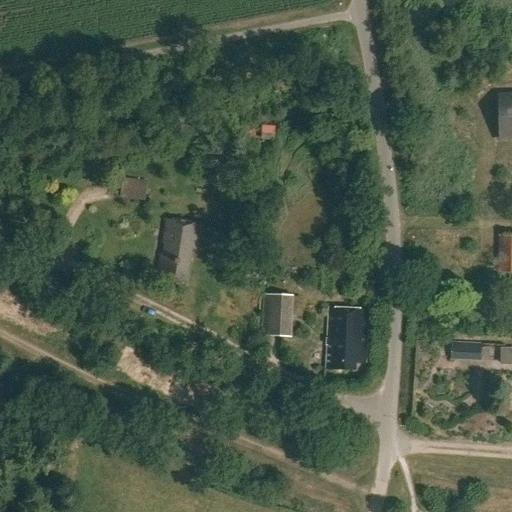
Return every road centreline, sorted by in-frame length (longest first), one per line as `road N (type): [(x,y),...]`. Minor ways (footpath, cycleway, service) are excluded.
road 1 (unclassified): [(388,421),(390,210),(357,0)]
road 2 (track): [(0,333),(183,421),(378,494)]
road 3 (residential): [(388,421),(252,360)]
road 4 (track): [(511,453),(385,441)]
